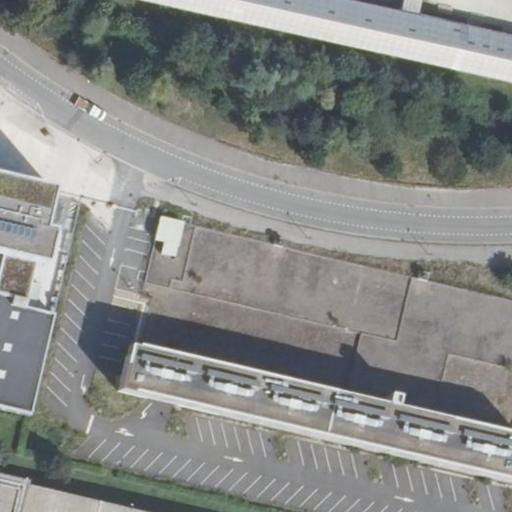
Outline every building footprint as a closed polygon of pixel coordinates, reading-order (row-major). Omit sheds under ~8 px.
[(145,0),(511,81),(511,36),(418,15),(421,0),(398,0),(397,10),(353,0),(145,0)] [(23,312),(51,196),(0,183),(0,411),(27,418),(32,399),(51,319),(23,312)] [(177,222),(157,216),(152,236),(160,237),(158,249),(169,252),(177,222)] [(200,275),(278,286),(275,308),(336,317),(341,281),(329,280),(333,253),(193,233),(189,261),(202,263),(200,275)] [(511,436),(127,347),(120,375),(116,391),(146,397),(158,400),(180,405),(510,484),(511,477),(511,436)] [(133,511),(0,480),(0,511),(133,511)]
